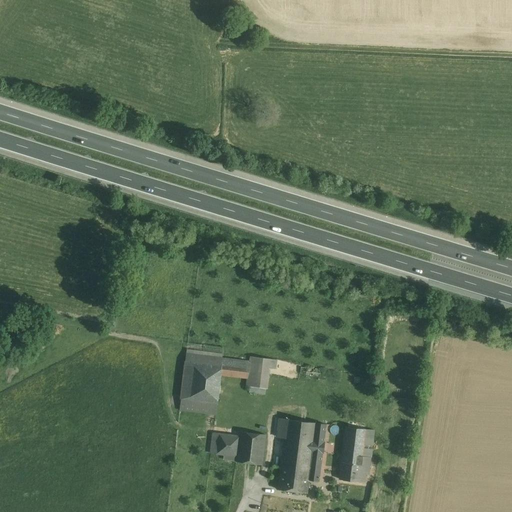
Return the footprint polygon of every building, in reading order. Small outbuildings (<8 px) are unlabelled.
[(225,358),(190,354),(183,409),(219,413),(224,373),(225,358)] [(268,387),(272,360),(250,357),(250,362),(248,376),(247,384),(268,387)] [(250,362),(225,358),(224,373),(248,376),(250,362)] [(276,438),(283,439),(283,436),(310,439),(306,468),(310,469),(310,463),(321,464),(326,424),(279,418),(276,438)] [(345,427),(340,462),(361,465),(362,456),(371,457),(374,430),(345,427)] [(264,464),(268,432),(243,429),(239,462),(264,464)] [(240,435),(214,430),(210,452),(236,456),(240,435)] [(283,436),(283,439),(277,487),(304,490),(305,481),(306,468),(310,439),(283,436)] [(361,465),(340,462),(338,479),(365,483),(366,474),(369,475),(371,457),(362,456),(361,465)] [(306,468),(305,481),(318,482),(321,464),(310,463),(310,469),(306,468)]
